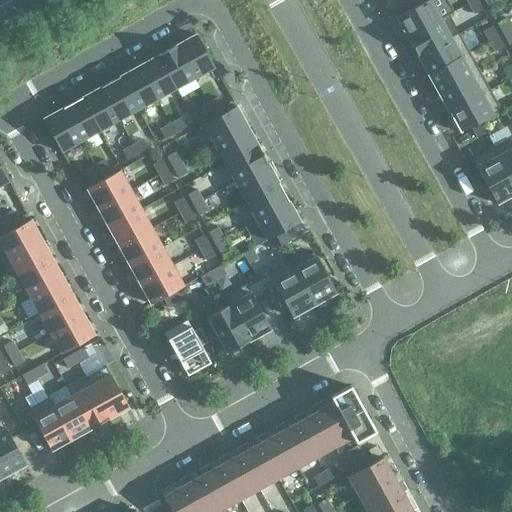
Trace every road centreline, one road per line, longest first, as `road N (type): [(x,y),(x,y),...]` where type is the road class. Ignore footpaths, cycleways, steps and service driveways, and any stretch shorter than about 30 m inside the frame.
road 1 (residential): [(2,107),(184,6),(212,8),(394,329)]
road 2 (residential): [(2,107),(187,443)]
road 3 (residential): [(446,299),(280,0)]
road 4 (residential): [(497,270),(347,0)]
road 5 (residential): [(361,347),(187,443)]
road 6 (residential): [(361,347),(452,511)]
